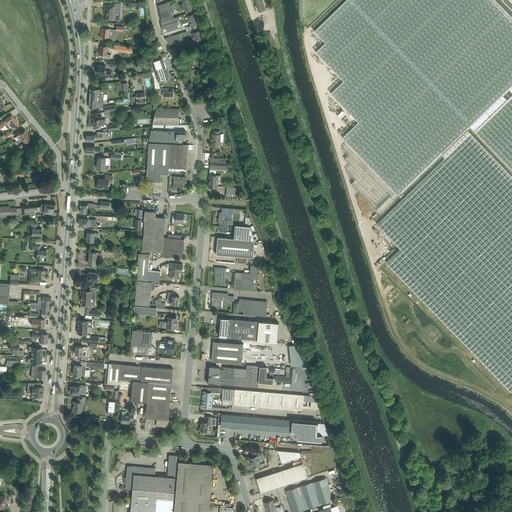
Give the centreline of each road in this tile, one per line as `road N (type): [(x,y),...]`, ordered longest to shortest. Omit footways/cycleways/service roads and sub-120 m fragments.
road 1 (track): [(260,33),(421,511)]
road 2 (unclassified): [(231,87),(371,511)]
road 3 (unclassified): [(180,451),(198,198)]
road 4 (unclassified): [(198,198),(196,116),(150,0)]
road 5 (secondary): [(52,388),(71,192)]
road 6 (secondary): [(71,192),(80,71),(72,7)]
road 7 (unclassified): [(99,511),(110,444),(180,451)]
road 8 (unclassified): [(59,190),(58,154),(0,83)]
